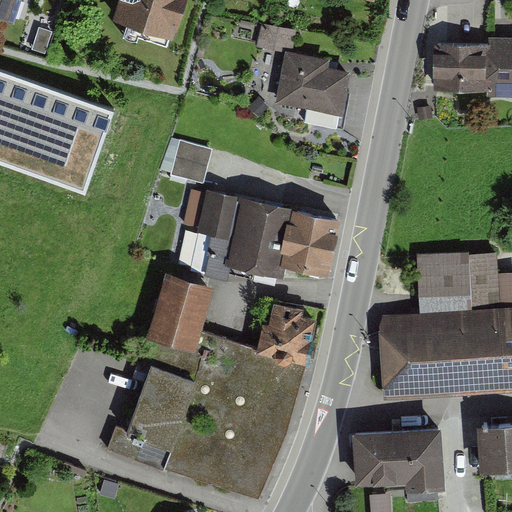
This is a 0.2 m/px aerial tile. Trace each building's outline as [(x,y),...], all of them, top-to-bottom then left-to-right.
[(0,0),(0,11),(9,15),(14,17),(19,0),(0,0)] [(117,0),(110,24),(169,42),(181,0),(191,0),(198,2),(198,0),(117,0)] [(264,28),(261,46),(294,52),(297,33),(264,28)] [(511,33),(490,33),(490,40),(436,40),(435,87),(488,87),(488,93),(497,93),(511,93),(511,33)] [(330,61),(287,53),(276,108),(338,120),(347,74),(328,70),(330,61)] [(114,108),(0,68),(0,160),(86,191),(114,108)] [(174,137),(163,170),(205,183),(215,149),(174,137)] [(274,262),(287,206),(206,188),(196,232),(230,240),(225,261),(272,272),(274,262)] [(335,216),(287,206),(274,262),(322,273),(335,216)] [(383,311),(380,326),(384,396),(511,387),(511,268),(498,269),(497,249),(469,250),(469,248),(417,251),(420,309),(383,311)] [(210,283),(161,271),(111,443),(252,495),(284,428),(302,356),(255,345),(198,331),(210,283)] [(312,312),(266,300),(255,345),(302,356),(312,312)] [(511,417),(477,420),(480,466),(511,463),(511,417)] [(442,421),(353,427),(357,479),(408,475),(409,485),(446,482),(442,421)] [(392,511),(392,491),(370,493),(371,511),(392,511)]
